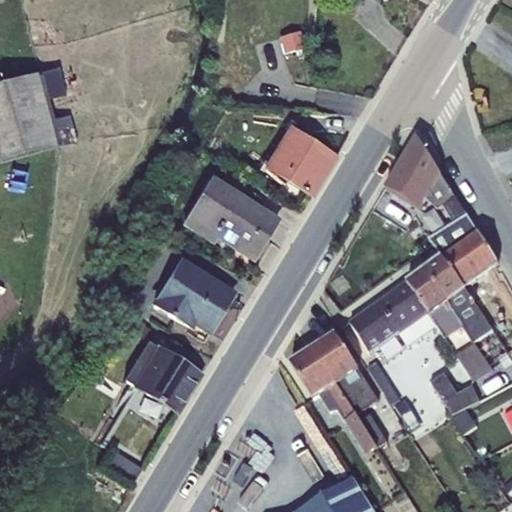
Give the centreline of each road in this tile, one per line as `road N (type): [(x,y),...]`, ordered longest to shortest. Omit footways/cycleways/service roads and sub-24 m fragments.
road 1 (tertiary): [(146,511),(410,83)]
road 2 (residential): [(511,240),(432,97),(410,83)]
